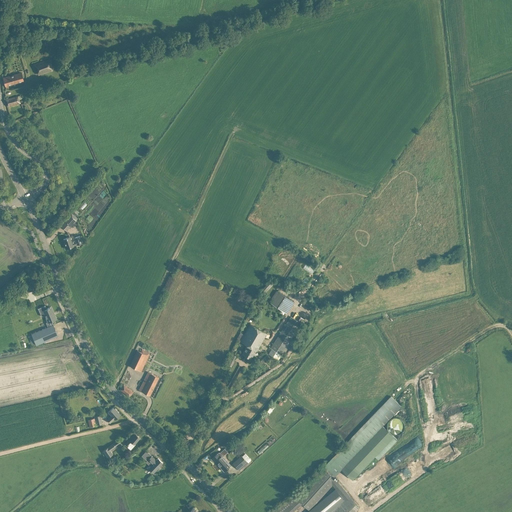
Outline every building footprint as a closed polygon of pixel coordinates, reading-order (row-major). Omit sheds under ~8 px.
[(51,58),(32,64),(35,72),(37,71),(38,74),(52,70),(51,67),(53,66),(51,58)] [(24,80),(21,73),(3,78),(5,86),(6,88),(9,88),(8,85),(24,80)] [(19,96),(5,99),(7,106),(20,103),(19,96)] [(99,179),(95,183),(100,188),(104,184),(99,179)] [(61,226),(66,230),(76,220),(78,218),(77,216),(80,212),(74,208),(71,212),(69,214),(70,215),(61,226)] [(64,245),(65,248),(82,243),(79,236),(74,238),(75,241),(71,243),(69,237),(63,239),(65,245),(64,245)] [(287,313),(294,302),(278,292),(271,303),(287,313)] [(329,298),(331,302),(341,297),(339,293),(329,298)] [(48,308),(47,309),(45,305),(42,307),(48,322),(46,323),(48,327),(31,334),(36,345),(58,335),(52,321),(56,319),(54,315),(50,307),(49,308),(48,308)] [(281,354),(301,323),(291,317),(271,348),(281,354)] [(267,333),(250,323),(240,341),(247,345),(242,353),(251,358),(256,350),(257,350),(267,333)] [(129,366),(141,372),(150,353),(142,349),(141,351),(137,350),(129,366)] [(139,390),(150,395),(159,377),(148,372),(139,390)] [(124,384),(120,389),(129,397),(133,391),(124,384)] [(345,444),(331,459),(341,469),(382,426),(402,406),(391,396),(380,408),(372,416),(350,439),(345,444)] [(120,414),(114,407),(108,412),(111,415),(107,419),(110,423),(114,419),(115,419),(120,414)] [(94,418),(88,420),(90,427),(96,425),(94,418)] [(380,454),(399,433),(388,423),(352,463),(354,465),(350,469),(355,473),(376,451),(380,454)] [(132,436),(125,444),(131,449),(135,444),(134,443),(140,437),(135,433),(132,437),(132,436)] [(113,444),(103,450),(108,457),(112,454),(110,450),(115,447),(113,444)] [(231,465),(222,455),(224,453),(222,451),(219,454),(217,453),(211,459),(214,462),(215,461),(224,471),(231,465)] [(245,453),(241,456),(233,464),(238,470),(246,462),(246,461),(249,458),(245,453)] [(154,458),(152,456),(148,460),(152,464),(148,468),(153,473),(163,462),(158,458),(155,461),(154,459),(154,458)] [(293,496),(274,511),(293,511),(302,505),(302,504),(309,510),(332,485),(334,487),(307,511),(353,511),(359,507),(333,477),(325,470),(298,500),(293,496)]
